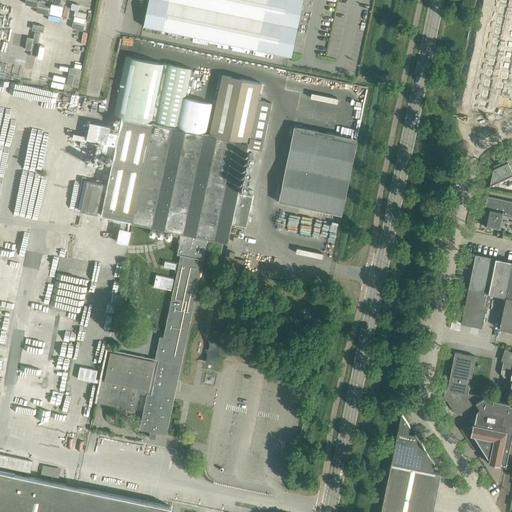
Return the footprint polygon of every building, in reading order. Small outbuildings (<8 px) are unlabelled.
[(148,0),(143,26),(288,56),(300,0),(148,0)] [(511,0),(495,0),(490,24),(473,109),(501,115),(502,115),(504,106),(511,107),(511,0)] [(221,75),(209,133),(249,142),(248,147),(262,150),(272,103),(258,100),(262,84),(221,75)] [(239,192),(248,147),(249,142),(209,133),(122,115),(119,128),(101,215),(132,221),(132,223),(184,233),(207,238),(228,243),(232,222),(239,192)] [(341,215),(357,141),(294,128),(278,202),(341,215)] [(511,175),(511,156),(493,165),(489,186),(511,175)] [(81,211),(97,214),(103,184),(88,180),(81,211)] [(253,195),(243,193),(239,192),(232,222),(246,225),(253,195)] [(484,226),(501,229),(503,215),(511,216),(511,201),(487,196),(484,212),(487,213),(484,226)] [(203,259),(207,238),(184,233),(180,254),(181,254),(203,259)] [(204,259),(203,259),(181,254),(171,298),(192,303),(197,276),(199,277),(203,259),(204,259)] [(489,294),(496,258),(475,254),(468,289),(489,294)] [(511,261),(496,258),(489,294),(504,297),(511,261)] [(482,328),(489,294),(468,289),(461,323),(482,328)] [(511,331),(511,298),(506,297),(499,328),(511,331)] [(106,349),(94,402),(100,403),(100,402),(135,410),(139,393),(146,394),(139,429),(150,431),(148,437),(155,439),(156,433),(164,434),(172,399),(174,399),(175,390),(173,390),(188,320),(190,321),(194,303),(192,303),(171,298),(164,333),(163,338),(159,337),(154,359),(106,349)] [(511,387),(511,351),(505,350),(501,373),(503,377),(511,378),(511,379),(510,387),(511,387)] [(455,352),(446,396),(446,397),(457,415),(472,405),(483,397),(468,393),(476,356),(455,352)] [(506,466),(511,435),(511,405),(509,404),(510,403),(483,397),(472,405),(478,406),(479,408),(475,424),(473,423),(472,426),(469,428),(471,432),(470,435),(474,435),(489,460),(488,462),(491,463),(493,467),(497,464),(506,466)] [(401,414),(391,463),(433,472),(433,471),(435,464),(415,434),(408,433),(409,432),(410,426),(402,414),(401,414)] [(391,463),(381,511),(432,511),(441,475),(441,473),(433,471),(433,472),(391,463)] [(170,511),(171,507),(0,470),(0,511),(170,511)]
